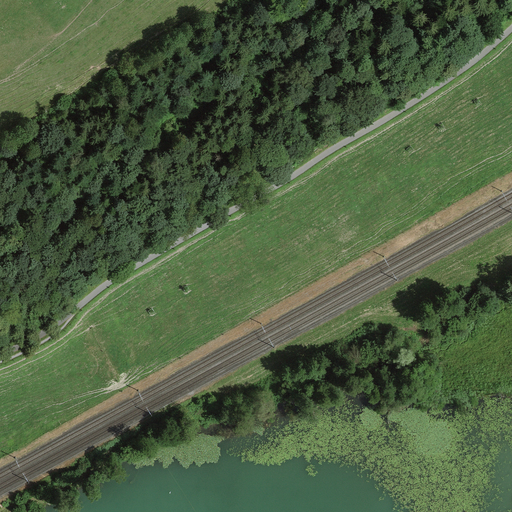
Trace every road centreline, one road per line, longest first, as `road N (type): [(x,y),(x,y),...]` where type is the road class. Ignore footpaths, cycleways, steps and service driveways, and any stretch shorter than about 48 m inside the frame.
road 1 (track): [(511,28),(415,98),(242,200)]
road 2 (unknown): [(511,2),(266,187)]
road 3 (track): [(242,200),(122,268),(54,326),(0,353)]
